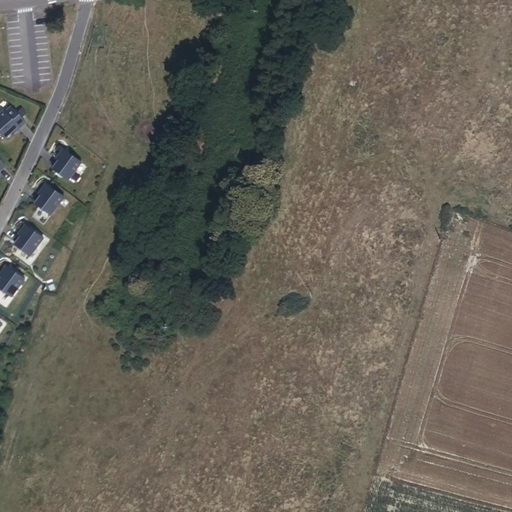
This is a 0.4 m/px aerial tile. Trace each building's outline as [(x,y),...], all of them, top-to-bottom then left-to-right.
[(0,134),(0,143),(8,152),(17,145),(21,141),(23,143),(29,137),(15,121),(9,126),(7,125),(1,130),(3,132),(0,134)] [(79,170),(69,163),(67,165),(77,172),(79,170)] [(64,174),(58,182),(73,194),(87,176),(79,170),(77,172),(67,165),(62,172),(64,174)] [(0,184),(1,184),(2,186),(9,181),(0,170),(0,184)] [(51,198),(50,200),(60,207),(61,205),(51,198)] [(60,207),(50,200),(44,207),(47,209),(41,217),(56,229),(69,212),(61,205),(60,207)] [(31,239),(29,241),(39,248),(41,246),(31,239)] [(39,248),(29,241),(24,248),(26,250),(20,258),(36,270),(49,252),(41,246),(39,248)] [(22,287),(12,280),(10,282),(20,289),(22,287)] [(20,289),(10,282),(5,289),(7,291),(1,300),(17,311),(30,293),(22,287),(20,289)]
